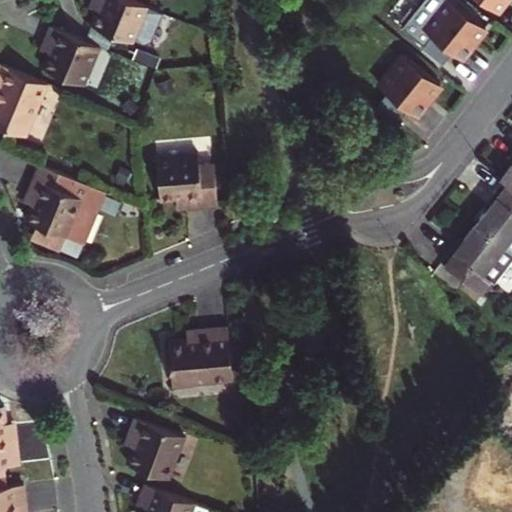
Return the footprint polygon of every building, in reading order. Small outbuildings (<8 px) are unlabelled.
[(142,17),(147,5),(135,0),(95,0),(97,1),(94,7),(98,8),(92,24),(132,41),(143,43),(151,40),(158,23),(142,17)] [(488,28),(452,0),(448,0),(426,29),(435,36),(427,47),(447,62),(455,51),(464,58),(472,47),(488,28)] [(511,0),(485,0),(500,12),(507,3),(509,0),(511,0)] [(147,5),(142,17),(158,23),(163,12),(147,5)] [(83,83),(99,45),(51,24),(44,39),(48,41),(45,50),(49,52),(43,66),(83,83)] [(390,92),(379,107),(397,124),(411,108),(419,115),(427,106),(443,85),(406,55),(382,85),(390,92)] [(29,91),(35,77),(0,61),(0,123),(24,134),(41,95),(29,91)] [(511,185),(511,151),(510,154),(508,157),(511,160),(511,163),(502,177),(505,180),(511,185)] [(33,203),(26,218),(39,223),(33,236),(58,246),(63,233),(82,242),(104,189),(40,162),(28,191),(32,193),(29,202),(33,203)] [(187,216),(219,213),(215,173),(200,174),(199,162),(157,166),(161,208),(177,207),(177,212),(187,211),(187,216)] [(492,203),(476,222),(511,250),(511,185),(505,180),(498,188),(494,192),(497,195),(492,203)] [(495,281),(511,259),(511,250),(476,222),(459,244),(455,249),(452,247),(442,260),(481,290),(491,278),(495,281)] [(233,378),(228,326),(198,328),(199,337),(187,338),(169,340),(172,386),(193,384),(193,381),(233,378)] [(186,329),(187,338),(199,337),(198,328),(192,329),(186,329)] [(491,358),(502,377),(505,376),(511,371),(511,360),(506,350),(491,358)] [(7,434),(5,422),(3,404),(0,404),(0,465),(4,465),(19,463),(15,433),(7,434)] [(128,462),(170,477),(186,435),(137,416),(131,431),(139,435),(135,445),(128,462)] [(7,434),(15,433),(15,427),(14,421),(5,422),(7,434)] [(128,438),(126,442),(135,445),(139,435),(131,431),(128,438)] [(26,511),(23,482),(6,485),(0,485),(0,511),(26,511)] [(208,511),(210,506),(146,482),(140,496),(144,498),(142,505),(146,506),(143,511),(208,511)]
